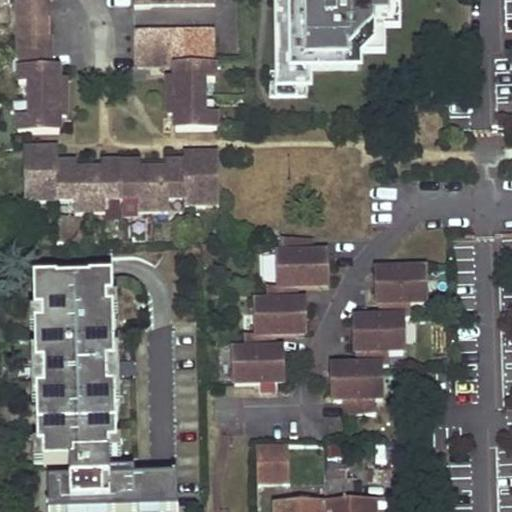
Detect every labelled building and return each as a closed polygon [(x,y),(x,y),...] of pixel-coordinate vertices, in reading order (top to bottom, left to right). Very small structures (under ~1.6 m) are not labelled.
[(0,0),(0,22),(9,23),(8,0),(0,0)] [(16,121),(16,135),(58,134),(58,121),(65,121),(64,82),(57,82),(57,68),(49,68),(47,0),(15,0),(17,83),(29,82),(29,121),(16,121)] [(273,7),(275,87),(302,87),(302,71),(364,69),(363,43),(381,43),(380,17),(395,17),(395,0),(317,0),(318,6),(273,7)] [(175,132),(217,131),(216,115),(204,115),(204,82),(215,82),(214,34),(149,35),(150,67),(174,67),(174,80),(167,80),(168,119),(175,119),(175,132)] [(192,208),(219,208),(219,157),(184,158),(184,165),(165,165),(166,172),(141,173),(141,166),(102,166),(102,173),(77,174),(77,167),(58,167),(58,152),(24,152),(25,204),(75,203),(75,215),(109,215),(109,203),(141,202),(141,214),(175,214),(175,201),(191,201),(191,208),(192,208)] [(310,257),(310,241),(281,241),(281,257),(277,256),(278,289),(266,289),(266,305),(255,305),(256,337),(244,337),(244,353),(233,353),(234,387),(258,386),(259,397),(276,397),(275,386),(282,386),(281,352),(273,352),(273,338),(304,338),(303,304),(295,304),(294,290),(326,289),(325,256),(310,257)] [(405,272),(376,273),(376,284),(406,283),(405,272)] [(71,484),(50,485),(50,511),(93,511),(93,500),(88,500),(88,493),(105,493),(109,484),(111,475),(112,466),(107,466),(107,460),(107,446),(114,446),(112,396),(103,396),(102,365),(110,365),(107,317),(100,318),(99,304),(106,304),(106,282),(35,284),(36,316),(41,316),(41,332),(36,332),(37,365),(43,365),(43,397),(38,397),(39,448),(44,448),(45,467),(71,467),(71,484)] [(408,320),(406,283),(376,284),(377,306),(382,306),(382,320),(355,321),(356,354),(359,354),(360,368),(333,369),(334,402),(346,402),(347,417),(375,417),(375,401),(381,401),(381,369),(388,368),(387,354),(403,353),(402,321),(408,320)] [(100,318),(107,317),(111,317),(110,303),(106,304),(99,304),(100,318)] [(32,332),(36,332),(41,332),(41,316),(36,316),(32,316),(32,332)] [(34,397),(38,397),(43,397),(43,365),(37,365),(33,365),(34,397)] [(103,396),(112,396),(115,396),(114,365),(110,365),(102,365),(103,396)] [(107,446),(107,460),(119,460),(118,446),(114,446),(107,446)] [(35,467),(45,467),(44,448),(39,448),(35,448),(35,467)] [(276,511),(325,511),(326,508),(326,483),(324,448),(256,449),(257,487),(287,486),(288,509),(276,509),(276,511)] [(348,468),(347,448),(328,448),(329,469),(348,468)] [(133,475),(111,475),(109,484),(105,493),(88,493),(88,500),(93,500),(93,511),(177,511),(176,480),(133,481),(133,475)] [(352,482),(326,483),(326,508),(325,511),(375,511),(376,507),(352,507),(352,482)]
